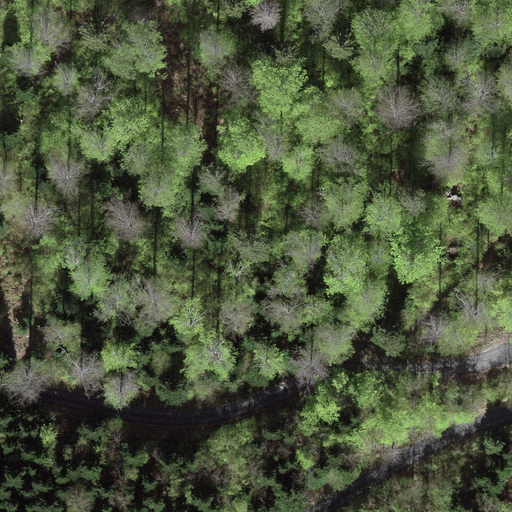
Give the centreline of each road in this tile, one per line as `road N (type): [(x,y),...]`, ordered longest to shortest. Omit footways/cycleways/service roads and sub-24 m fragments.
road 1 (unclassified): [(511,352),(466,368),(325,371),(204,416),(131,413),(0,389)]
road 2 (unclassified): [(311,511),(392,464),(511,416)]
